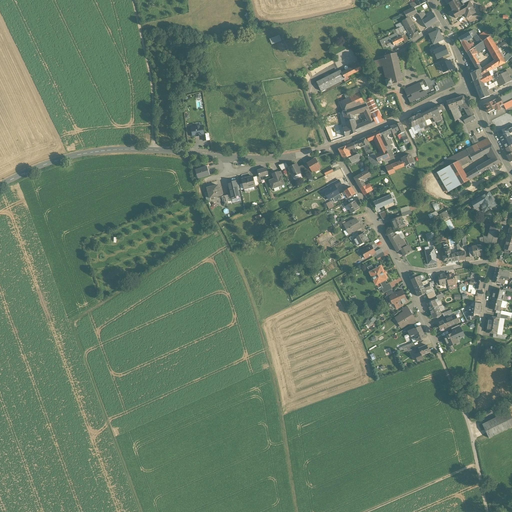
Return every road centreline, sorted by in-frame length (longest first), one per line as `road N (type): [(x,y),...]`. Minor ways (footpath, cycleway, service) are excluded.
road 1 (track): [(208,212),(201,236),(185,251),(72,322),(140,511)]
road 2 (track): [(202,182),(200,195),(243,280),(269,363),(296,511)]
road 3 (tertiary): [(0,186),(94,152),(255,159),(330,148)]
road 4 (track): [(132,0),(149,74),(152,150)]
road 5 (track): [(445,372),(465,414),(486,511)]
road 6 (residential): [(330,148),(399,266)]
